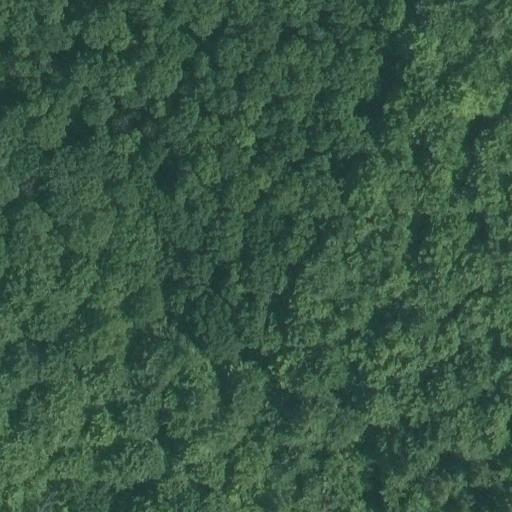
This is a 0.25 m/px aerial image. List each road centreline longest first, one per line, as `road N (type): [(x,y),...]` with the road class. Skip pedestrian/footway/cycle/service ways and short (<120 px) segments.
road 1 (track): [(266,332),(400,0)]
road 2 (track): [(266,332),(0,226)]
road 3 (track): [(511,428),(266,332)]
road 4 (track): [(195,511),(266,332)]
